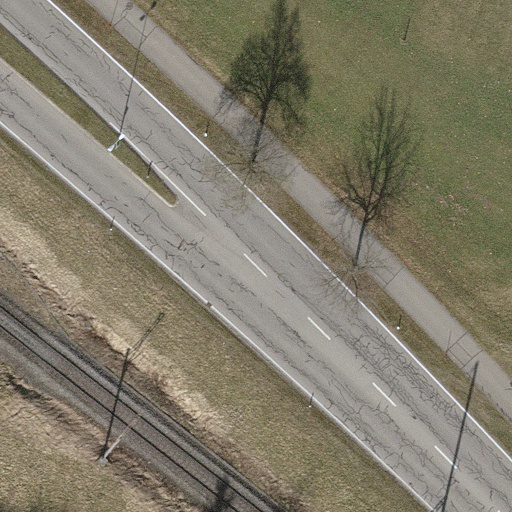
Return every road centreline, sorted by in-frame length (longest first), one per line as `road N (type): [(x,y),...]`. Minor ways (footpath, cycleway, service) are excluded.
road 1 (primary): [(327,335),(193,169),(13,0)]
road 2 (primary): [(0,89),(148,214),(327,335)]
road 3 (primary): [(500,511),(327,335)]
